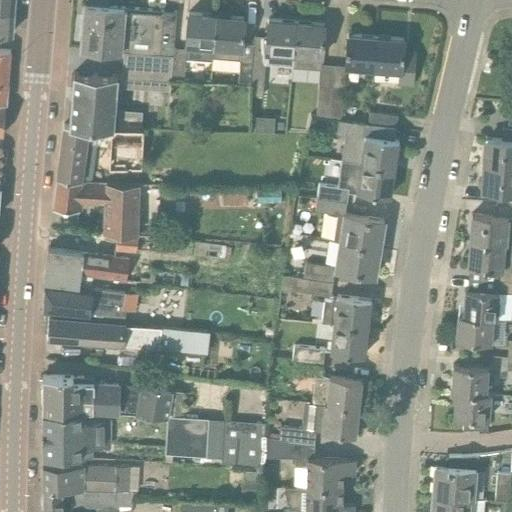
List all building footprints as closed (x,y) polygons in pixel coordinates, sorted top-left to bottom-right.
[(0,0),(0,8),(13,10),(13,0),(0,0)] [(124,52),(159,55),(172,55),(172,48),(174,12),(83,5),(80,48),(124,52)] [(0,33),(11,34),(13,10),(0,8),(0,33)] [(184,46),(184,49),(172,48),(172,55),(170,79),(183,80),(185,58),(211,60),(212,57),(212,49),(215,15),(187,13),(184,46)] [(237,82),(250,83),(253,44),(241,43),(244,18),(215,15),(212,49),(212,57),(239,59),(237,82)] [(264,64),(291,66),(295,22),(267,20),(266,37),(254,36),(253,44),(250,83),(252,84),(253,96),(263,97),(263,90),(268,90),(269,76),(263,75),(264,64)] [(315,116),(328,118),(330,85),(333,59),(321,58),(324,24),(295,22),(291,66),(318,68),(317,86),(315,116)] [(347,34),(345,60),(344,68),(372,70),(375,37),(347,34)] [(373,81),(397,83),(411,84),(414,52),(402,51),(403,39),(375,37),(372,70),(374,70),(373,81)] [(0,82),(6,83),(9,51),(0,49),(0,82)] [(124,52),(122,76),(170,80),(170,79),(172,55),(159,55),(124,52)] [(67,127),(113,127),(117,76),(73,73),(69,125),(67,125),(67,127)] [(343,86),(330,85),(328,118),(338,120),(340,120),(343,86)] [(395,128),(397,116),(369,112),(367,124),(387,128),(395,129),(395,128)] [(385,139),(387,128),(367,124),(340,120),(338,120),(335,134),(344,136),(340,160),(393,169),(398,141),(385,139)] [(55,178),(90,181),(94,150),(95,148),(108,148),(107,168),(142,169),(144,128),(113,127),(67,127),(67,125),(63,124),(55,178)] [(483,164),(511,166),(511,127),(507,128),(507,140),(485,138),(483,164)] [(316,198),(345,202),(347,192),(356,194),(356,192),(389,197),(393,169),(340,160),(336,187),(318,184),(316,198)] [(511,166),(483,164),(481,190),(502,192),(501,204),(511,204),(511,166)] [(137,236),(136,248),(172,252),(171,262),(228,268),(231,243),(137,232),(138,184),(105,182),(105,181),(90,181),(55,178),(51,207),(79,210),(79,209),(81,209),(82,203),(103,203),(101,233),(116,234),(137,236)] [(337,242),(378,248),(382,220),(343,214),(345,202),(316,198),(314,211),(341,215),(337,242)] [(471,214),(468,240),(506,243),(507,232),(511,232),(511,204),(501,204),(500,216),(471,214)] [(137,236),(116,234),(115,248),(136,251),(136,248),(137,236)] [(468,240),(466,267),(495,270),(494,280),(511,281),(511,243),(506,243),(468,240)] [(337,242),(333,266),(332,269),(333,269),(373,276),(378,248),(337,242)] [(86,287),(88,274),(79,273),(83,253),(46,248),(43,281),(86,287)] [(79,273),(88,274),(125,280),(128,259),(83,253),(79,273)] [(333,269),(332,269),(333,266),(305,262),(302,277),(331,282),(333,269)] [(331,282),(302,277),(282,274),(280,288),(329,296),(331,282)] [(478,317),(492,318),(497,319),(499,293),(511,293),(511,281),(494,280),(493,292),(464,290),(462,315),(478,316),(478,317)] [(107,320),(123,323),(127,293),(86,287),(43,281),(42,312),(109,315),(107,320)] [(332,323),(367,327),(370,299),(335,295),(332,323)] [(455,341),(490,344),(492,318),(478,317),(478,316),(462,315),(457,315),(455,341)] [(46,338),(123,346),(123,345),(204,353),(207,331),(161,326),(160,327),(125,324),(125,323),(123,323),(107,320),(47,317),(46,338)] [(332,323),(328,351),(363,355),(367,327),(332,323)] [(294,361),(322,364),(324,349),(293,345),(291,360),(294,361)] [(361,380),(328,376),(328,377),(321,376),(322,364),(294,361),(292,374),(314,376),(311,403),(313,403),(323,404),(357,408),(361,380)] [(455,391),(485,393),(487,368),(452,365),(450,391),(455,391)] [(42,411),(108,413),(144,415),(167,416),(165,436),(164,454),(206,456),(223,457),(222,463),(264,466),(266,422),(208,418),(179,417),(182,391),(172,390),(139,385),(93,382),(93,377),(81,376),(42,375),(42,411)] [(486,429),(487,419),(489,393),(485,393),(455,391),(453,417),(463,418),(462,429),(486,429)] [(314,431),(320,432),(354,436),(357,408),(323,404),(313,403),(310,422),(300,421),(299,428),(279,426),(278,440),(312,443),(314,431)] [(42,455),(82,456),(82,459),(90,459),(91,447),(110,447),(110,425),(113,425),(113,419),(108,419),(108,413),(42,411),(42,455)] [(304,487),(340,489),(341,472),(353,473),(353,459),(312,458),(312,443),(278,440),(278,457),(294,458),(294,467),(305,467),(304,487)] [(432,496),(470,498),(472,498),(475,469),(459,467),(460,456),(448,455),(447,468),(434,467),(432,496)] [(72,487),(74,507),(114,508),(114,506),(131,507),(131,491),(127,491),(128,466),(114,466),(42,462),(42,485),(72,487)] [(494,500),(508,501),(510,473),(496,472),(494,500)] [(241,481),(241,499),(257,499),(257,481),(241,481)] [(62,511),(62,507),(74,507),(72,487),(42,485),(43,511),(62,511)] [(292,511),(352,511),(353,504),(340,503),(340,489),(304,487),(283,486),(290,510),(292,510),(292,511)] [(469,511),(470,498),(432,496),(430,511),(469,511)] [(179,499),(177,511),(225,511),(227,501),(179,499)]
